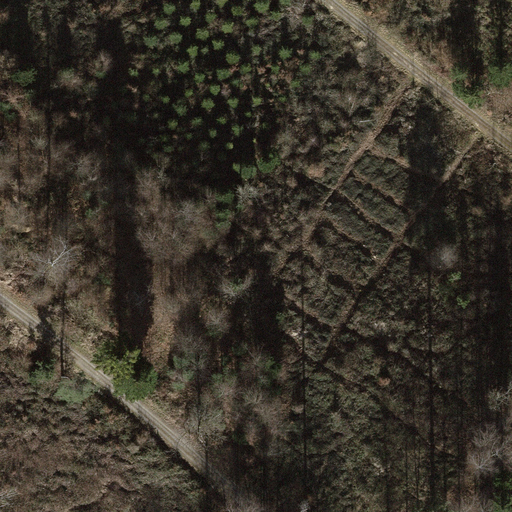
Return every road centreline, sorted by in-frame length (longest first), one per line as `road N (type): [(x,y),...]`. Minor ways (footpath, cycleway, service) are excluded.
road 1 (track): [(255,511),(0,299)]
road 2 (track): [(511,145),(329,0)]
